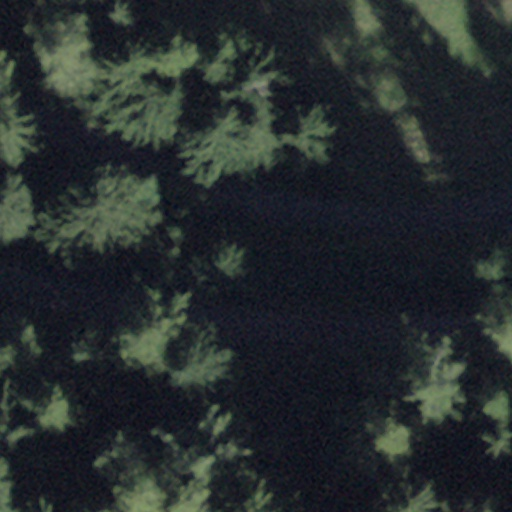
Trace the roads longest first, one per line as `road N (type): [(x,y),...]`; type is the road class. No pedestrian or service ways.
road 1 (track): [(511,319),(495,328),(189,322),(0,267)]
road 2 (residential): [(0,70),(229,97),(425,85),(511,93)]
